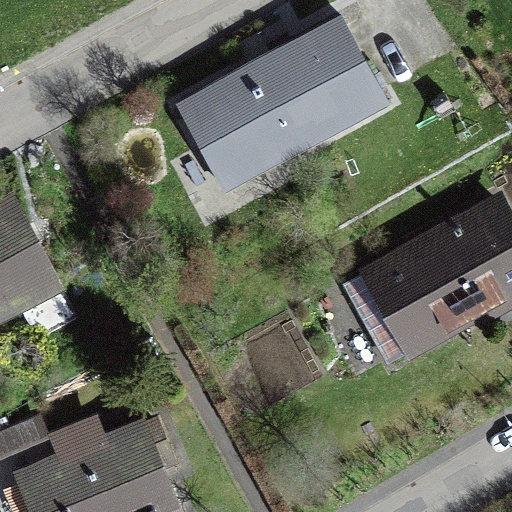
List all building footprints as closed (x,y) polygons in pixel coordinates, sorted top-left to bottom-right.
[(178,101),(225,187),(387,98),(340,13),(267,53),(271,61),(255,70),(251,62),(178,101)] [(0,202),(0,311),(55,282),(9,197),(0,202)] [(508,297),(511,294),(511,226),(497,200),(345,281),(389,359),(506,292),(508,297)] [(36,416),(0,431),(0,453),(44,435),(36,416)] [(54,435),(62,456),(22,473),(38,511),(151,511),(174,503),(156,460),(169,454),(154,417),(102,439),(94,419),(54,435)]
